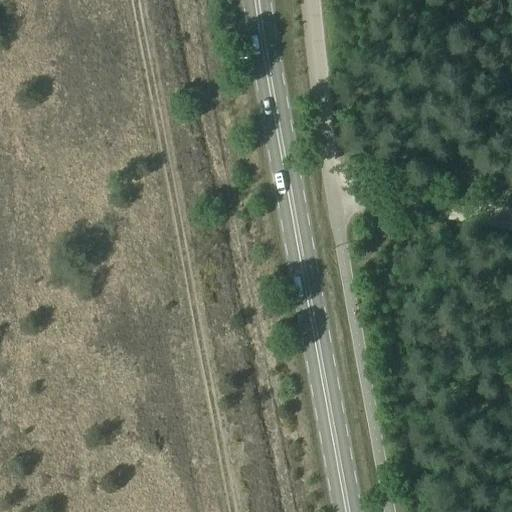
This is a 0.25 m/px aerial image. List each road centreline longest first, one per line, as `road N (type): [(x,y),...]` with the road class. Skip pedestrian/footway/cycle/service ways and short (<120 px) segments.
road 1 (primary): [(348,511),(256,0)]
road 2 (unclassified): [(334,196),(309,0)]
road 3 (track): [(333,187),(511,207)]
